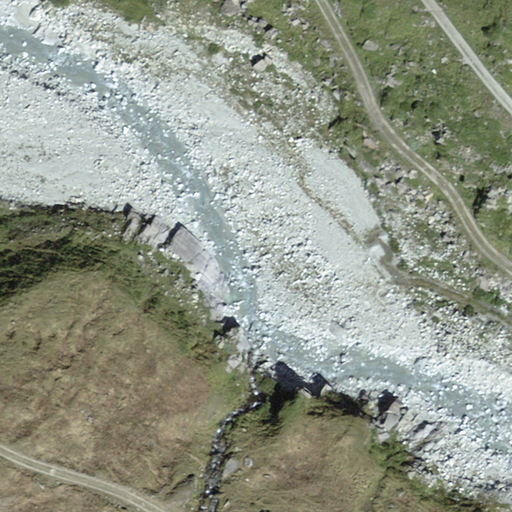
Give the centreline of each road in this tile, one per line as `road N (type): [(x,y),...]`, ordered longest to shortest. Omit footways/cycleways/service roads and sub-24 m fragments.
road 1 (track): [(328,0),(452,198),(511,257)]
road 2 (track): [(0,449),(158,511)]
road 3 (track): [(511,103),(429,0)]
